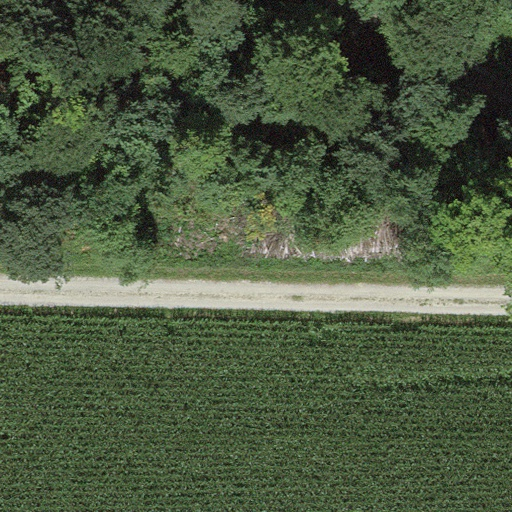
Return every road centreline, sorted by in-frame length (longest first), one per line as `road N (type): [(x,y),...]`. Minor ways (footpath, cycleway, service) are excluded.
road 1 (track): [(511,300),(0,289)]
road 2 (track): [(340,0),(511,97)]
